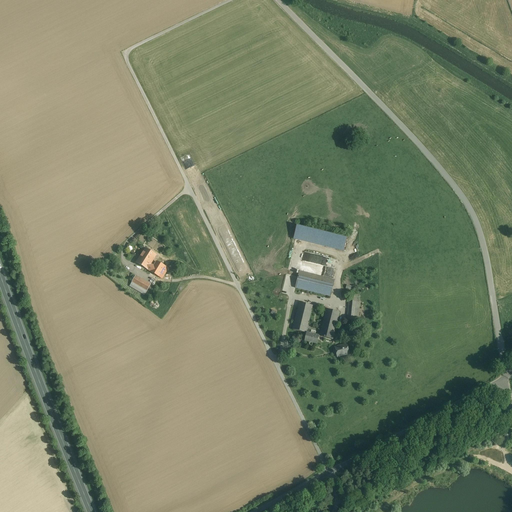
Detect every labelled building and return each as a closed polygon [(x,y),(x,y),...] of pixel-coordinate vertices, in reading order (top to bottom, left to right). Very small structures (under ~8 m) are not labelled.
[(344,240),(298,228),(295,238),(342,249),(344,240)] [(156,255),(146,249),(141,256),(151,263),(156,255)] [(156,262),(153,266),(150,264),(151,263),(141,256),(137,263),(162,278),(167,269),(156,262)] [(334,280),(299,272),(295,288),(331,297),(334,280)] [(151,285),(135,276),(131,283),(147,292),(151,285)] [(312,306),(300,303),(293,330),(305,333),(312,306)] [(355,306),(349,305),(347,320),(354,321),(355,306)] [(339,312),(326,309),(320,336),(332,340),(339,312)] [(316,332),(311,330),(310,334),(307,333),(305,341),(316,344),(317,340),(319,340),(319,338),(318,338),(318,336),(315,335),(316,332)] [(347,345),(335,348),(337,357),(349,354),(347,345)]
